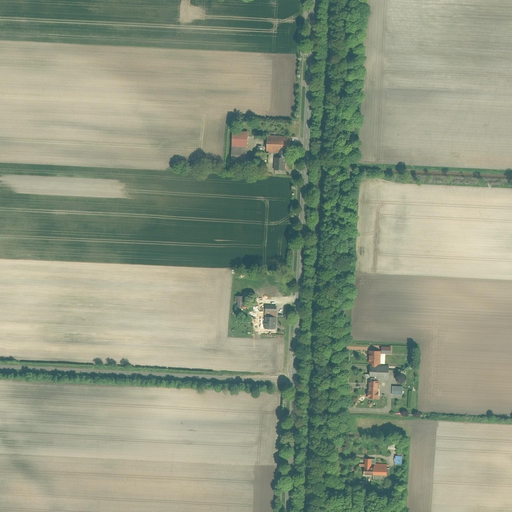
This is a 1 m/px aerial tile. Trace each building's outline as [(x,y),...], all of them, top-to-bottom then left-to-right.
[(250,131),(234,131),(234,146),(250,147),(250,131)] [(293,137),(269,135),(268,152),(283,153),(288,153),(292,153),(293,137)] [(250,147),(234,146),(233,161),(249,162),(250,147)] [(277,156),(276,169),(287,170),(288,157),(283,157),(277,156)] [(250,296),(236,295),(236,309),(250,309),(250,296)] [(279,317),(266,316),(266,330),(278,330),(279,317)] [(383,350),(372,350),(371,364),(374,364),(374,365),(380,365),(380,364),(383,364),(383,350)] [(374,365),(372,365),(372,378),(390,379),(391,365),(380,365),(374,365)] [(382,381),(370,380),(370,398),(382,398),(382,381)] [(404,386),(394,386),(393,394),(404,395),(404,386)] [(373,464),(366,464),(366,474),(376,474),(376,464),(373,464)] [(376,464),(376,474),(390,475),(390,464),(376,464)]
